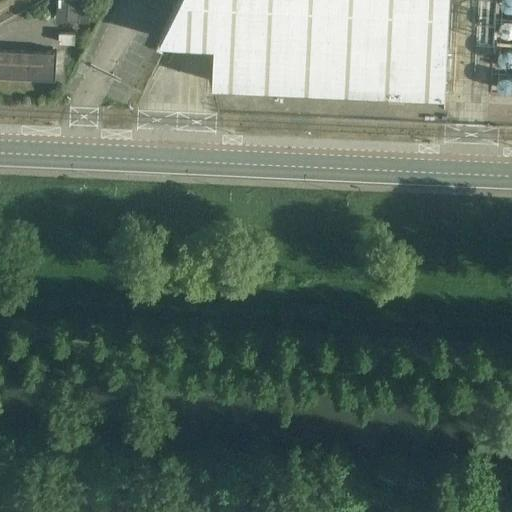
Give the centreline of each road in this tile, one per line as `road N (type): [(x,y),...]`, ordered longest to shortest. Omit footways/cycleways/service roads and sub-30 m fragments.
road 1 (residential): [(511,352),(0,328)]
road 2 (tertiary): [(0,154),(511,178)]
